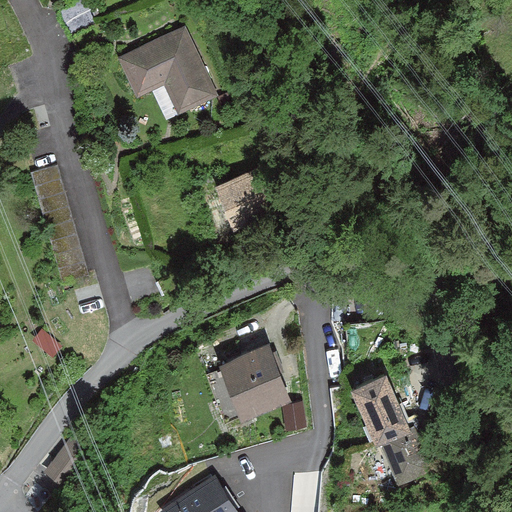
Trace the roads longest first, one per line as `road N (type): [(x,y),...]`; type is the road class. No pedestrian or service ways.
road 1 (residential): [(475,511),(449,360),(424,294),(382,273),(293,271),(175,315),(80,386),(7,493)]
road 2 (unknown): [(0,136),(49,85),(86,221),(134,346)]
road 3 (track): [(382,273),(511,263)]
